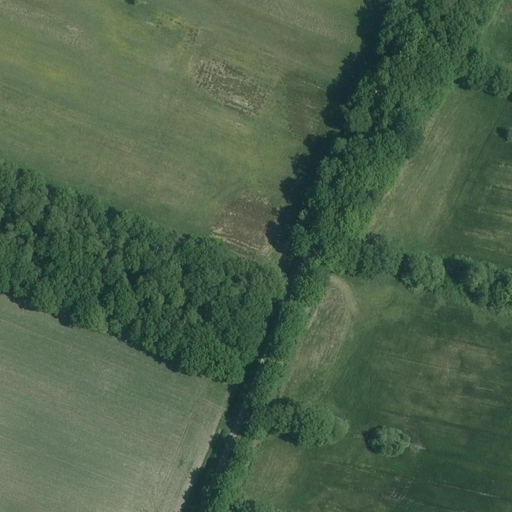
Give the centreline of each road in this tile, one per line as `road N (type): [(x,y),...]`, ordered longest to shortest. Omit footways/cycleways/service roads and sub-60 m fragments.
road 1 (unclassified): [(201,511),(310,252)]
road 2 (track): [(310,252),(419,0)]
